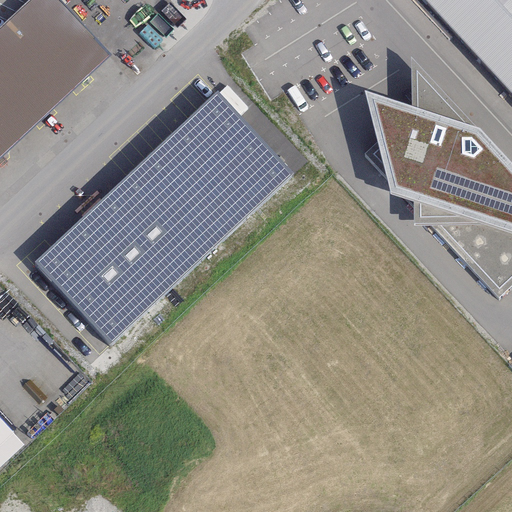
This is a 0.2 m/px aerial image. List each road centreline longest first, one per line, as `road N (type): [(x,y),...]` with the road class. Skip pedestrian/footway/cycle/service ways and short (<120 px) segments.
road 1 (residential): [(0,229),(249,0)]
road 2 (unknown): [(397,0),(511,129)]
